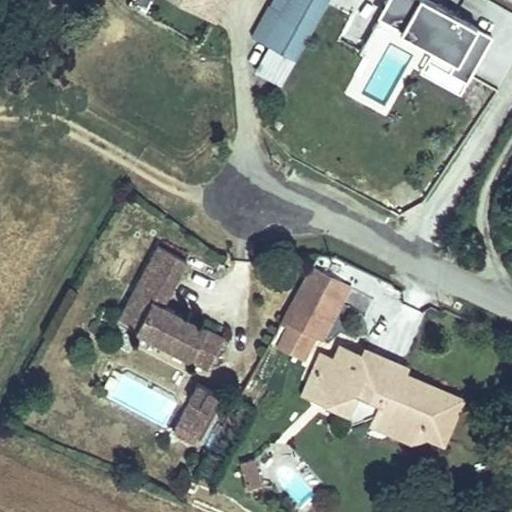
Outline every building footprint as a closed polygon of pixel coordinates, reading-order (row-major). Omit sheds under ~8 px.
[(183,0),(213,17),(222,0),(183,0)] [(298,62),(329,5),(319,0),(290,0),(283,14),(267,6),(250,37),(298,62)] [(319,0),(329,5),(331,0),(270,0),(267,6),(283,14),(290,0),(319,0)] [(492,37),(426,0),(387,0),(386,3),(388,4),(376,26),(422,52),(413,67),(459,94),(492,37)] [(188,258),(160,242),(119,317),(207,366),(224,335),(164,302),(188,258)] [(351,284),(313,265),(283,318),(287,320),(274,343),(304,359),(316,335),(322,338),(351,284)] [(339,347),(333,361),(330,360),(315,366),(312,374),(317,387),(334,395),(330,403),(348,412),(351,422),(377,411),(390,417),(394,433),(411,441),(425,435),(441,442),(459,400),(402,374),(398,373),(393,385),(387,382),(385,387),(362,378),(364,373),(358,370),(363,357),(360,356),(339,347)] [(198,383),(193,392),(212,403),(218,394),(198,383)] [(193,392),(171,432),(191,442),(212,403),(193,392)] [(267,471),(246,448),(236,457),(256,480),(267,471)]
